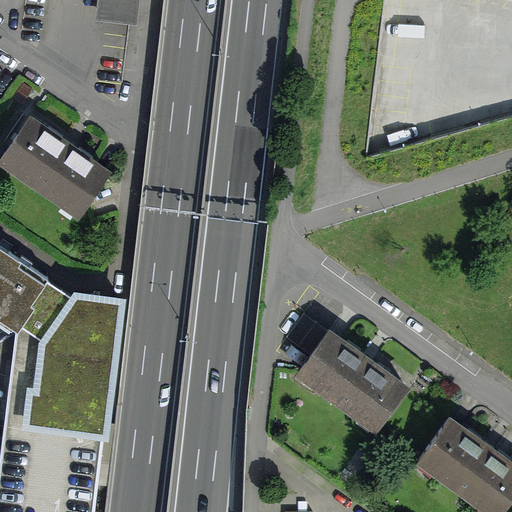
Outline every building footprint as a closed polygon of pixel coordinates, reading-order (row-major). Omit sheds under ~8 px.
[(99,0),(98,11),(136,15),(138,0),(99,0)] [(511,0),(440,0),(511,8),(511,0)] [(31,122),(2,163),(78,215),(106,173),(31,122)] [(0,313),(13,323),(16,318),(32,296),(29,294),(46,271),(0,238),(0,313)] [(74,289),(46,271),(29,294),(32,296),(16,318),(0,453),(0,511),(91,511),(117,290),(78,285),(74,289)] [(378,421),(410,376),(329,318),(297,363),(378,421)] [(511,451),(458,413),(425,459),(498,511),(504,511),(511,501),(511,451)]
